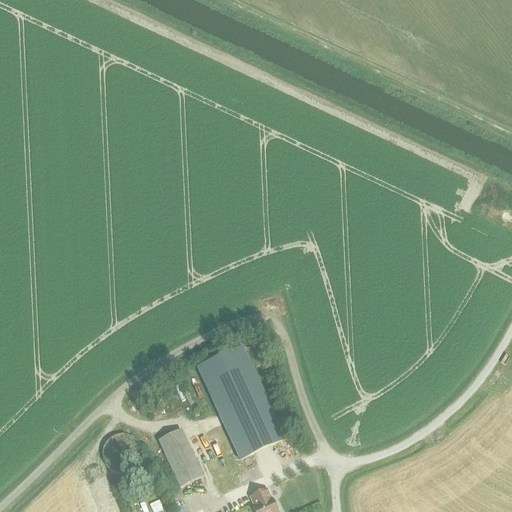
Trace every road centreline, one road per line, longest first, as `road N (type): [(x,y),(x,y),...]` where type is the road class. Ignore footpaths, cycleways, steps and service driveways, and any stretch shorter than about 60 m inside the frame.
road 1 (track): [(0,509),(130,383),(240,321),(267,321),(284,338),(319,440)]
road 2 (track): [(511,135),(224,0)]
road 3 (unclassified): [(337,464),(391,453),(429,430),(479,380),(511,329)]
